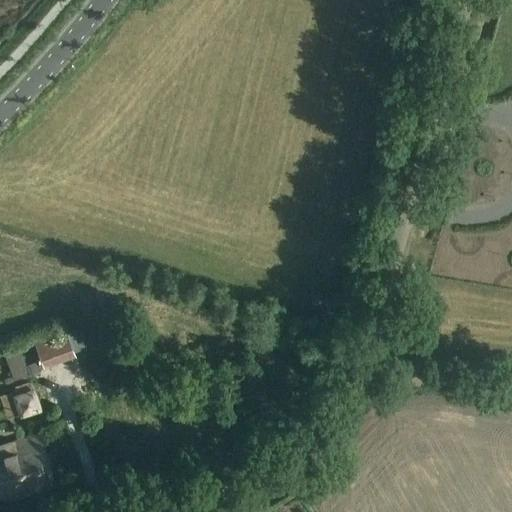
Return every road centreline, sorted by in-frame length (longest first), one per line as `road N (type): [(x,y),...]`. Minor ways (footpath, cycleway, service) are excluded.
road 1 (unclassified): [(166,511),(257,478),(304,443),(344,397),(379,317),(466,0)]
road 2 (track): [(344,397),(419,377),(511,392)]
road 3 (secondary): [(0,118),(105,0)]
